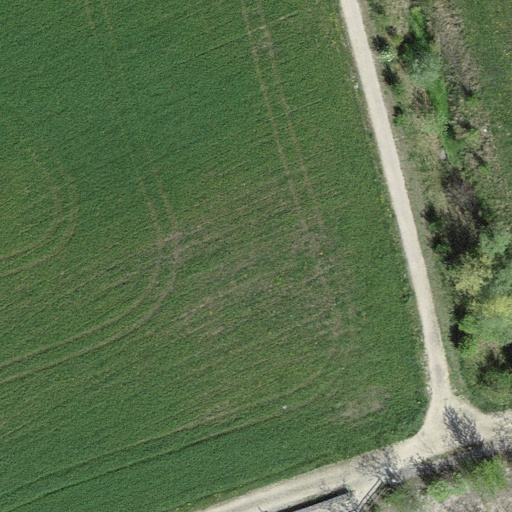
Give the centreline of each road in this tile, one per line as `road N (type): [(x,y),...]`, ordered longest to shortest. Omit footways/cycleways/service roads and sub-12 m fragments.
road 1 (track): [(460,440),(344,0)]
road 2 (track): [(209,511),(460,440)]
